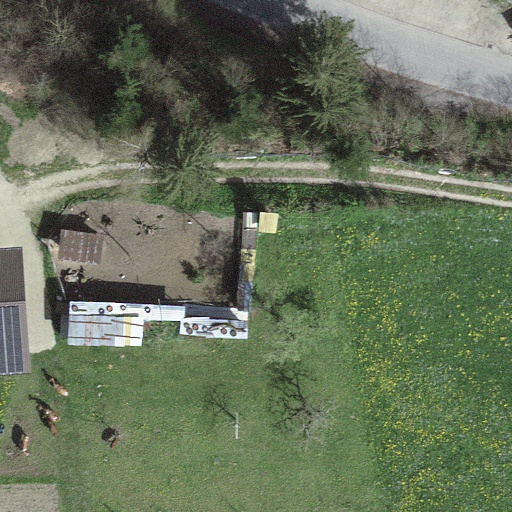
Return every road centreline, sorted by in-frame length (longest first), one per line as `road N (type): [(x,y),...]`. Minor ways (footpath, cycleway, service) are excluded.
road 1 (track): [(511,197),(391,178),(240,168),(116,170),(0,204)]
road 2 (unclassified): [(270,0),(511,81)]
